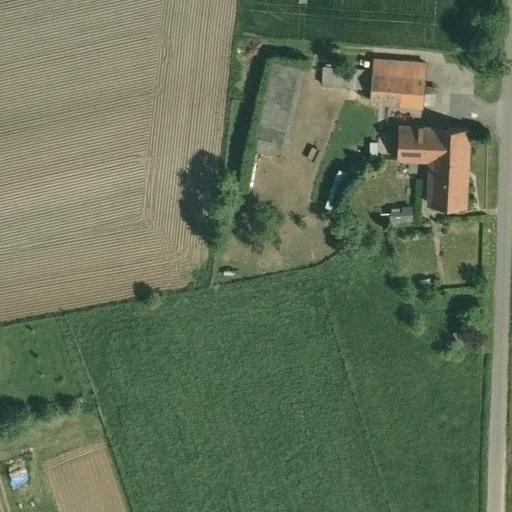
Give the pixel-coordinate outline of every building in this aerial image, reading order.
[(279,154),(297,62),(260,54),(234,184),(244,186),(251,149),(279,154)] [(426,63),(385,59),(384,72),(425,75),(426,63)] [(384,72),(372,71),(370,100),(423,104),(424,92),(425,75),(384,72)] [(435,92),(424,92),(423,104),(434,105),(435,92)] [(433,126),(399,124),(397,158),(432,160),(433,126)] [(468,127),(433,126),(432,160),(430,203),(464,204),(468,127)] [(407,218),(407,209),(388,210),(388,220),(407,218)]
